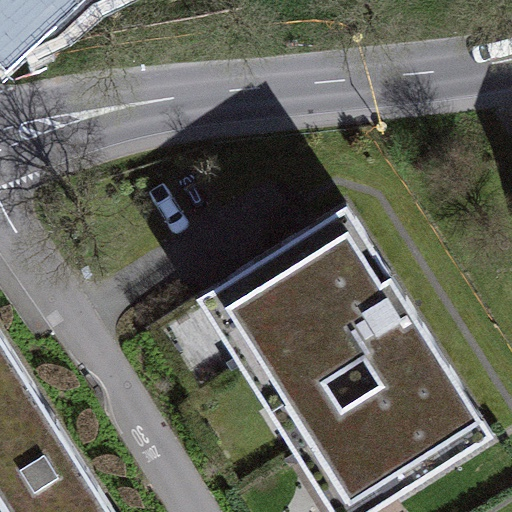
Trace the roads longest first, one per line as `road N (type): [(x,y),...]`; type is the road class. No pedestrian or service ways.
road 1 (tertiary): [(0,142),(85,116),(221,92),(511,58)]
road 2 (residential): [(0,191),(56,271),(192,511)]
